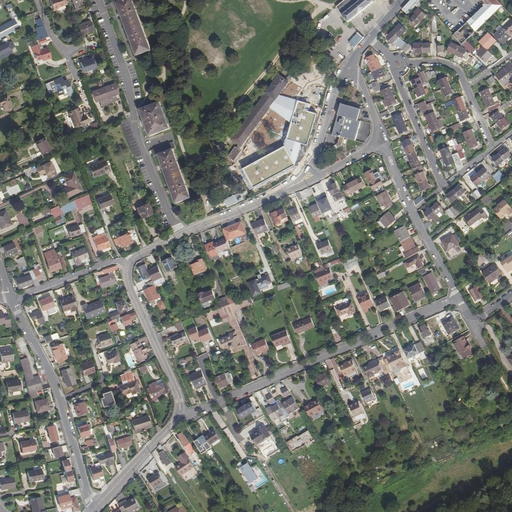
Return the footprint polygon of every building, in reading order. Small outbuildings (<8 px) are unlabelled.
[(52,0),(50,1),(54,11),(58,10),(58,8),(66,5),(67,4),(65,0),(52,0)] [(130,38),(131,41),(137,56),(147,52),(147,51),(151,49),(131,0),(124,0),(118,3),(120,6),(118,7),(120,13),(122,16),(124,22),(126,22),(130,34),(129,34),(130,38)] [(347,24),(374,3),(372,1),(373,0),(344,0),(335,8),(341,15),(341,16),(347,24)] [(407,15),(421,0),(412,0),(403,10),(407,15)] [(479,0),(486,6),(454,36),(463,46),(466,43),(468,40),(502,6),(496,0),(479,0)] [(426,17),(420,10),(413,16),(414,17),(409,22),(415,28),(426,17)] [(47,36),(40,18),(36,20),(38,28),(36,28),(38,34),(35,35),(37,41),(38,41),(45,38),(47,37),(47,36)] [(503,28),(511,36),(511,35),(511,19),(503,28)] [(93,31),(90,22),(78,26),(82,36),(93,31)] [(0,40),(16,32),(12,23),(0,29),(0,40)] [(393,33),(399,38),(406,31),(400,25),(393,32),(393,33)] [(511,36),(503,28),(495,35),(504,44),(511,37),(511,36)] [(497,40),(491,31),(483,40),(489,48),(497,40)] [(399,38),(393,33),(390,36),(389,36),(386,38),(389,40),(391,43),(393,45),(394,44),(400,50),(401,49),(403,52),(407,47),(399,38)] [(354,50),(364,39),(358,34),(350,43),(354,47),(352,48),(354,50)] [(423,45),(423,53),(429,53),(429,54),(432,54),(431,44),(423,45)] [(456,55),(460,48),(453,44),(448,52),(451,54),(452,53),(456,55)] [(423,53),(423,45),(415,45),(415,55),(419,55),(419,53),(423,53)] [(407,47),(403,52),(406,54),(412,48),(409,46),(407,47)] [(493,56),(486,46),(478,53),(485,62),(493,56)] [(45,58),(46,60),(51,58),(47,48),(33,53),(36,61),(41,59),(45,58)] [(460,48),(456,55),(460,58),(459,59),(467,64),(470,59),(469,58),(470,56),(467,54),(467,53),(460,48)] [(83,72),(97,68),(93,57),(80,61),(83,72)] [(372,73),(382,69),(379,61),(369,65),(372,73)] [(385,76),(382,69),(372,73),(375,81),(385,76)] [(511,79),(511,77),(506,69),(498,75),(505,85),(511,79)] [(279,95),(289,81),(279,73),(231,140),(241,148),(270,108),(279,95)] [(488,78),(492,83),(493,84),(496,81),(491,75),(488,78)] [(63,95),(63,96),(68,95),(69,97),(73,95),(72,91),(70,88),(67,80),(63,82),(62,78),(48,84),(52,93),(56,92),(58,97),(63,95)] [(442,90),(450,86),(448,82),(449,81),(448,78),(439,82),(442,90)] [(415,90),(423,87),(419,79),(410,83),(412,86),(413,85),(415,90)] [(103,89),(109,105),(117,102),(115,96),(119,95),(115,85),(103,89)] [(452,91),(450,86),(442,90),(446,97),(455,93),(453,90),(452,91)] [(426,94),(423,87),(415,90),(417,95),(416,95),(417,98),(426,94)] [(385,99),(393,96),(391,92),(393,91),(391,88),(382,92),(385,99)] [(109,105),(103,89),(92,93),(96,103),(99,102),(101,107),(109,105)] [(484,100),(492,97),(489,89),(480,93),(481,96),(482,96),(484,100)] [(270,108),(290,123),(296,100),(279,95),(270,108)] [(395,101),(393,96),(385,99),(382,101),(385,108),(388,107),(388,108),(398,104),(396,100),(395,101)] [(7,97),(0,100),(0,104),(0,105),(1,105),(5,112),(13,108),(7,97)] [(462,101),(464,100),(462,97),(444,104),(446,108),(455,105),(459,114),(467,111),(465,106),(466,105),(465,102),(463,103),(462,101)] [(497,108),(492,97),(484,100),(486,105),(485,106),(486,109),(488,108),(490,113),(497,108)] [(296,100),(290,123),(286,139),(301,143),(307,145),(315,113),(304,110),(306,103),(296,100)] [(147,110),(156,134),(168,129),(158,103),(142,109),(143,112),(147,110)] [(339,137),(343,138),(354,141),(360,120),(356,119),(359,108),(340,103),(331,135),(339,137)] [(430,124),(438,121),(432,108),(428,109),(426,105),(420,108),(421,112),(424,111),(427,117),(425,117),(426,120),(428,120),(430,124)] [(80,109),(69,112),(75,129),(87,124),(85,117),(83,117),(80,109)] [(152,136),(156,134),(147,110),(143,112),(146,120),(142,122),(144,127),(148,125),(152,136)] [(467,111),(459,114),(462,122),(471,118),(470,115),(469,115),(467,111)] [(497,124),(504,119),(499,112),(491,118),(493,121),(494,120),(497,124)] [(396,127),(404,124),(402,119),(404,118),(402,115),(393,119),(396,127)] [(504,119),(497,124),(500,128),(501,127),(503,130),(510,124),(505,118),(504,119)] [(119,121),(135,159),(141,156),(126,119),(119,121)] [(444,127),(441,120),(438,121),(430,124),(432,129),(431,130),(432,133),(444,127)] [(406,128),(404,124),(396,127),(399,135),(409,131),(407,128),(406,128)] [(462,128),(460,124),(448,129),(450,133),(462,128)] [(18,144),(23,141),(18,130),(13,132),(18,144)] [(468,141),(475,137),(474,133),(475,133),(474,130),(464,134),(468,141)] [(475,137),(468,141),(471,149),(480,145),(479,142),(478,142),(475,137)] [(45,139),(36,143),(40,151),(39,152),(41,156),(50,152),(45,139)] [(301,143),(286,139),(284,146),(294,166),(301,143)] [(407,156),(415,153),(413,148),(415,148),(411,139),(401,143),(403,146),(407,156)] [(171,142),(161,146),(150,151),(152,157),(158,155),(160,159),(159,160),(161,166),(163,169),(165,175),(166,174),(170,183),(169,184),(172,190),(173,194),(175,199),(177,198),(178,203),(179,202),(191,198),(171,149),(174,148),(171,142)] [(253,188),(294,166),(284,146),(242,169),(253,188)] [(500,154),(505,160),(511,155),(505,147),(503,149),(504,151),(500,154)] [(452,155),(449,148),(440,152),(441,155),(443,154),(445,159),(452,155)] [(418,163),(417,161),(420,160),(419,157),(417,158),(415,153),(407,156),(413,170),(421,167),(419,162),(418,163)] [(461,159),(458,153),(452,155),(445,159),(447,164),(445,164),(447,167),(456,163),(458,167),(464,165),(461,159)] [(505,160),(500,154),(496,157),(495,156),(492,158),(498,166),(505,160)] [(56,173),(60,172),(55,157),(51,159),(56,173)] [(97,176),(100,175),(104,173),(104,172),(108,170),(104,160),(99,162),(100,164),(95,166),(89,168),(93,178),(95,179),(98,177),(97,176)] [(46,175),(47,178),(57,174),(51,161),(36,167),(40,177),(46,175)] [(419,184),(426,180),(425,176),(426,175),(425,172),(424,169),(422,169),(421,167),(413,170),(415,172),(417,172),(418,175),(415,176),(419,184)] [(478,174),(483,181),(490,176),(484,168),(481,170),(482,171),(478,174)] [(372,172),(366,175),(374,190),(383,185),(380,180),(377,182),(372,172)] [(483,181),(478,174),(474,177),(473,176),(471,178),(477,186),(483,181)] [(69,190),(65,192),(68,198),(82,192),(73,175),(64,179),(69,188),(69,190)] [(501,181),(497,175),(493,177),(498,183),(501,181)] [(355,180),(348,185),(344,187),(348,195),(364,186),(360,178),(355,180)] [(426,180),(419,184),(422,191),(431,187),(430,184),(428,185),(426,180)] [(340,192),(336,184),(332,186),(333,186),(329,188),(333,196),(336,194),(337,198),(342,196),(340,192)] [(454,190),(459,197),(466,192),(460,184),(457,186),(458,187),(454,190)] [(459,197),(454,190),(450,193),(449,192),(446,194),(453,202),(459,197)] [(97,201),(110,196),(109,192),(96,197),(97,201)] [(393,202),(387,193),(377,198),(383,208),(382,208),(384,212),(394,206),(392,203),(393,202)] [(324,213),(334,209),(327,195),(323,196),(325,199),(319,202),(324,213)] [(483,204),(490,199),(487,195),(481,200),(483,204)] [(110,196),(97,201),(101,210),(114,205),(110,196)] [(415,207),(424,200),(422,196),(414,203),(415,207)] [(89,198),(75,203),(76,207),(77,209),(79,213),(82,212),(82,210),(92,206),(89,198)] [(499,205),(499,206),(494,210),(501,218),(502,218),(505,216),(505,214),(507,213),(510,216),(511,214),(511,207),(506,200),(499,205)] [(77,209),(76,207),(75,203),(74,202),(62,208),(65,214),(77,209)] [(431,208),(437,215),(443,210),(437,202),(434,204),(435,205),(431,208)] [(148,204),(136,208),(140,219),(152,213),(148,204)] [(322,214),(319,206),(311,210),(315,218),(322,214)] [(450,209),(455,215),(456,217),(460,213),(454,206),(450,209)] [(485,218),(485,217),(488,215),(481,206),(469,215),(475,222),(483,216),(485,218)] [(294,221),(295,221),(302,218),(297,208),(289,211),(294,221)] [(437,215),(431,208),(427,211),(426,211),(424,213),(430,221),(432,219),(435,223),(439,219),(437,215)] [(455,215),(450,209),(446,212),(451,218),(455,215)] [(0,229),(10,226),(4,212),(0,213),(0,229)] [(282,219),(279,212),(277,213),(277,212),(272,214),(273,216),(271,217),(272,220),(274,219),(276,224),(281,222),(280,220),(282,219)] [(399,220),(392,212),(382,221),(389,229),(399,220)] [(475,222),(469,215),(465,219),(471,225),(475,222)] [(54,219),(56,224),(63,222),(61,216),(54,219)] [(269,229),(264,219),(252,224),(256,235),(269,229)] [(229,240),(246,233),(241,222),(225,229),(229,240)] [(77,225),(67,229),(69,237),(80,233),(77,225)] [(44,233),(41,226),(32,231),(34,237),(44,233)] [(398,237),(408,232),(405,227),(396,231),(398,237)] [(55,236),(64,232),(62,228),(53,231),(55,236)] [(105,249),(110,247),(106,238),(102,228),(96,230),(98,235),(91,238),(97,251),(101,249),(105,247),(105,249)] [(401,242),(411,237),(408,232),(398,237),(401,242)] [(132,243),(128,234),(125,235),(120,237),(117,238),(118,240),(114,242),(116,246),(119,245),(120,247),(132,243)] [(460,247),(453,236),(443,242),(452,257),(458,253),(462,251),(459,247),(460,247)] [(411,237),(401,242),(406,253),(403,256),(405,260),(420,252),(418,248),(416,249),(411,237)] [(231,248),(227,238),(214,244),(218,253),(223,251),(231,248)] [(326,252),(333,249),(329,240),(318,245),(322,255),(327,253),(326,252)] [(218,253),(214,244),(214,243),(206,247),(210,258),(219,254),(218,253)] [(21,254),(17,244),(13,245),(3,250),(4,255),(6,254),(7,259),(21,254)] [(292,258),(303,254),(299,244),(288,249),(292,258)] [(88,258),(84,248),(71,254),(76,265),(82,263),(81,261),(88,258)] [(54,250),(44,254),(47,265),(50,273),(61,269),(54,250)] [(69,269),(61,250),(57,252),(64,271),(69,269)] [(479,266),(490,258),(485,252),(475,260),(479,266)] [(510,258),(502,264),(509,274),(511,271),(511,254),(509,257),(510,258)] [(350,259),(353,266),(359,264),(356,256),(350,259)] [(419,257),(406,263),(409,268),(416,264),(418,269),(424,267),(419,257)] [(177,268),(175,263),(173,258),(164,261),(168,272),(177,268)] [(195,274),(207,270),(203,259),(196,261),(197,263),(192,265),(195,274)] [(353,266),(350,259),(345,262),(347,269),(353,266)] [(23,264),(20,265),(5,271),(6,275),(26,268),(24,264),(23,264)] [(152,277),(149,270),(146,264),(138,267),(143,277),(146,275),(148,279),(152,277)] [(335,278),(331,269),(329,269),(328,268),(330,267),(329,264),(324,266),(316,270),(319,277),(318,278),(322,286),(327,284),(326,281),(328,281),(335,278)] [(156,285),(157,286),(166,282),(159,266),(149,270),(152,277),(154,281),(156,285)] [(498,277),(499,280),(504,276),(497,266),(484,275),(490,283),(498,277)] [(31,270),(36,280),(41,277),(36,267),(31,270)] [(36,280),(31,270),(28,271),(34,287),(38,286),(36,280)] [(32,284),(27,271),(23,273),(24,277),(15,280),(18,289),(32,284)] [(107,276),(110,284),(115,282),(112,274),(107,276)] [(430,279),(426,280),(433,294),(441,290),(432,274),(428,276),(430,279)] [(269,275),(262,278),(263,280),(260,281),(261,284),(264,283),(265,285),(272,282),(271,280),(274,279),(273,276),(270,277),(269,275)] [(110,284),(107,276),(100,278),(102,284),(104,283),(105,286),(110,284)] [(293,280),(280,285),(282,290),(295,284),(293,280)] [(420,284),(409,289),(416,302),(427,296),(420,284)] [(158,292),(155,285),(148,288),(145,290),(149,298),(150,301),(159,296),(157,292),(158,292)] [(486,299),(481,291),(478,293),(476,288),(470,292),(472,296),(473,296),(476,302),(481,299),(482,301),(486,299)] [(205,293),(199,295),(203,303),(216,298),(213,290),(205,294),(205,293)] [(399,310),(406,306),(410,304),(404,293),(393,298),(397,305),(399,310)] [(370,294),(366,295),(371,306),(374,305),(370,294)] [(371,306),(366,295),(359,298),(365,313),(370,311),(368,307),(371,306)] [(59,301),(63,312),(70,310),(71,313),(78,311),(75,303),(73,296),(59,301)] [(223,308),(231,305),(227,296),(219,299),(223,308)] [(43,300),(39,302),(43,311),(47,309),(47,310),(54,307),(51,297),(42,300),(43,300)] [(383,299),(387,309),(393,306),(388,297),(383,299)] [(231,305),(234,312),(251,305),(248,298),(239,301),(231,305)] [(387,309),(383,299),(377,302),(381,311),(387,309)] [(117,302),(123,316),(124,315),(122,311),(127,309),(123,300),(117,302)] [(157,303),(162,311),(167,308),(163,300),(157,303)] [(87,319),(105,312),(101,301),(87,306),(86,304),(82,306),(87,319)] [(123,316),(117,302),(116,303),(119,311),(109,315),(112,321),(123,316)] [(353,304),(338,310),(341,318),(350,314),(351,318),(358,315),(356,312),(357,312),(353,304)] [(210,322),(234,312),(231,305),(207,316),(210,322)] [(309,312),(294,318),(298,328),(313,322),(309,312)] [(3,319),(2,317),(2,313),(0,313),(0,324),(3,324),(4,328),(10,327),(8,318),(3,319)] [(46,325),(41,313),(30,317),(33,322),(38,320),(41,327),(46,325)] [(136,317),(135,313),(122,317),(125,326),(131,324),(130,321),(133,320),(133,318),(136,317)] [(446,319),(444,316),(438,319),(440,322),(443,320),(449,332),(460,327),(454,315),(446,319)] [(185,329),(181,322),(176,325),(177,328),(178,328),(180,331),(185,329)] [(422,326),(427,336),(433,333),(429,323),(422,326)] [(193,341),(201,338),(203,343),(214,339),(210,327),(199,331),(197,327),(189,329),(193,341)] [(288,343),(289,345),(294,343),(289,330),(275,336),(280,347),(286,344),(288,343)] [(186,343),(188,346),(191,345),(186,332),(180,335),(184,344),(186,343)] [(109,344),(106,335),(98,338),(101,347),(105,346),(104,345),(108,344),(108,345),(109,344)] [(184,344),(180,335),(172,338),(176,347),(184,344)] [(234,335),(231,336),(222,340),(225,349),(230,347),(232,350),(234,349),(235,353),(244,349),(238,337),(235,338),(234,335)] [(463,335),(454,340),(460,352),(471,347),(468,341),(467,342),(463,335)] [(271,350),(266,340),(254,345),(258,355),(271,350)] [(416,344),(420,353),(426,350),(422,341),(416,344)] [(137,342),(129,345),(137,362),(138,362),(144,359),(145,359),(142,352),(146,351),(144,346),(140,348),(137,342)] [(422,358),(420,353),(416,344),(404,350),(411,363),(422,358)] [(66,359),(61,345),(52,348),(56,362),(66,359)] [(0,355),(1,362),(13,360),(11,348),(0,350),(0,355)] [(408,366),(407,364),(405,364),(403,359),(404,358),(400,350),(395,352),(396,354),(392,356),(392,355),(387,356),(388,358),(387,358),(390,364),(391,364),(394,370),(400,367),(402,369),(408,366)] [(116,363),(112,354),(105,357),(108,364),(112,363),(113,364),(116,363)] [(383,356),(376,359),(381,369),(383,368),(386,373),(390,371),(388,365),(385,359),(383,356)] [(24,376),(30,375),(26,359),(21,360),(23,367),(22,367),(24,376)] [(381,369),(376,359),(369,363),(369,364),(368,365),(373,375),(375,374),(373,372),(376,371),(376,372),(381,369)] [(345,372),(347,376),(358,370),(353,360),(348,362),(348,363),(345,365),(341,367),(344,372),(345,372)] [(96,375),(92,364),(80,368),(84,379),(96,375)] [(145,364),(138,367),(141,374),(148,371),(145,364)] [(373,375),(368,365),(365,366),(370,377),(373,375)] [(70,380),(66,381),(68,387),(77,385),(71,368),(62,371),(64,375),(65,379),(65,380),(69,379),(70,380)] [(37,371),(40,382),(45,380),(43,370),(37,371)] [(132,394),(136,393),(140,392),(139,386),(138,387),(137,385),(138,385),(137,380),(135,381),(131,370),(124,373),(120,375),(123,384),(119,386),(122,395),(127,394),(127,393),(131,392),(132,394)] [(196,372),(202,386),(208,384),(202,370),(196,372)] [(202,386),(196,372),(191,375),(197,388),(202,386)] [(229,372),(216,378),(220,388),(233,383),(229,372)] [(332,382),(328,373),(317,378),(321,388),(332,382)] [(21,391),(19,380),(6,382),(7,393),(21,391)] [(170,392),(169,387),(167,388),(165,382),(158,385),(157,382),(153,383),(154,386),(150,387),(146,388),(151,402),(158,400),(157,397),(170,392)] [(371,387),(362,391),(366,401),(375,397),(371,387)] [(291,395),(287,388),(282,391),(286,398),(291,395)] [(102,398),(100,399),(103,408),(114,404),(110,391),(101,394),(102,398)] [(29,400),(37,397),(35,392),(27,394),(29,400)] [(270,405),(272,404),(275,401),(271,394),(265,397),(270,405)] [(297,415),(302,412),(293,398),(282,404),(285,409),(282,411),(285,417),(289,415),(289,416),(295,412),(297,415)] [(50,415),(49,410),(44,411),(44,410),(49,408),(46,399),(34,402),(37,415),(40,415),(42,415),(45,414),(47,413),(47,416),(50,415)] [(311,416),(324,410),(319,400),(314,403),(315,404),(312,406),(311,405),(306,407),(311,416)] [(85,402),(74,405),(78,416),(88,413),(85,402)] [(255,420),(264,415),(260,408),(257,410),(253,402),(237,410),(242,419),(252,414),(255,420)] [(365,413),(360,403),(355,405),(355,404),(350,406),(356,417),(365,413)] [(284,416),(278,406),(274,408),(273,409),(272,408),(269,410),(276,421),(284,416)] [(27,410),(12,413),(14,423),(29,420),(27,410)] [(276,421),(269,410),(267,411),(274,423),(276,421)] [(141,430),(152,427),(148,416),(132,421),(136,434),(142,432),(141,430)] [(118,433),(115,425),(119,424),(118,422),(108,425),(112,435),(118,433)] [(50,442),(59,441),(55,425),(47,427),(50,442)] [(91,437),(89,430),(88,426),(78,429),(81,440),(91,437)] [(257,432),(266,445),(271,441),(269,438),(270,437),(264,427),(257,432)] [(213,433),(213,434),(218,441),(222,438),(216,429),(212,432),(213,433)] [(287,443),(293,453),(315,440),(309,430),(287,443)] [(266,445),(257,432),(252,436),(260,448),(266,445)] [(183,433),(179,436),(183,441),(181,442),(185,448),(191,444),(183,433)] [(218,441),(213,434),(210,435),(206,438),(212,446),(218,441)] [(260,448),(252,436),(250,436),(256,446),(257,445),(259,449),(260,448)] [(123,447),(127,446),(131,444),(129,437),(116,441),(119,448),(123,447)] [(212,446),(206,438),(206,437),(200,441),(199,440),(196,443),(200,448),(199,449),(203,455),(213,448),(212,446)] [(35,439),(20,442),(23,453),(37,450),(35,439)] [(171,464),(172,463),(165,451),(161,445),(159,447),(162,453),(160,454),(164,460),(166,463),(168,466),(171,464)] [(181,464),(187,472),(194,467),(186,453),(182,456),(185,457),(182,459),(180,458),(183,463),(181,464)] [(100,461),(99,458),(98,459),(100,466),(106,464),(107,468),(114,466),(113,462),(115,462),(112,454),(102,457),(103,460),(100,461)] [(187,472),(181,464),(176,468),(182,476),(187,472)] [(246,466),(256,481),(259,479),(249,464),(246,466)] [(256,481),(246,466),(241,469),(252,484),(256,481)] [(104,477),(101,468),(96,469),(96,468),(90,470),(94,482),(98,480),(97,479),(104,477)] [(41,470),(27,473),(28,482),(43,480),(41,470)] [(160,470),(149,477),(154,486),(165,479),(160,470)] [(15,487),(13,478),(0,480),(0,487),(1,491),(15,487)] [(68,492),(69,495),(71,506),(72,511),(78,511),(75,497),(72,498),(72,495),(78,493),(76,489),(68,492)] [(71,506),(69,495),(57,497),(60,509),(71,506)] [(121,507),(122,510),(127,508),(128,511),(130,511),(141,506),(135,497),(128,501),(126,498),(118,503),(121,507)] [(37,511),(42,511),(40,498),(29,499),(31,511),(37,511)]
